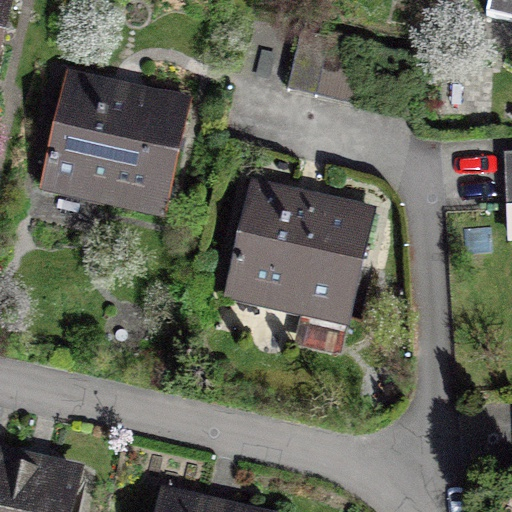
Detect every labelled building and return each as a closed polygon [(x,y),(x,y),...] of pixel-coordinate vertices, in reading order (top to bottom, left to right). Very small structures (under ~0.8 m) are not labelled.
[(0,0),(0,85),(20,0),(0,0)] [(511,0),(502,0),(499,14),(511,17),(511,0)] [(84,89),(61,191),(176,217),(199,116),(84,89)] [(260,206),(236,307),(352,333),(375,232),(260,206)] [(0,468),(0,511),(84,511),(90,489),(0,468)] [(214,511),(177,503),(174,511),(214,511)]
